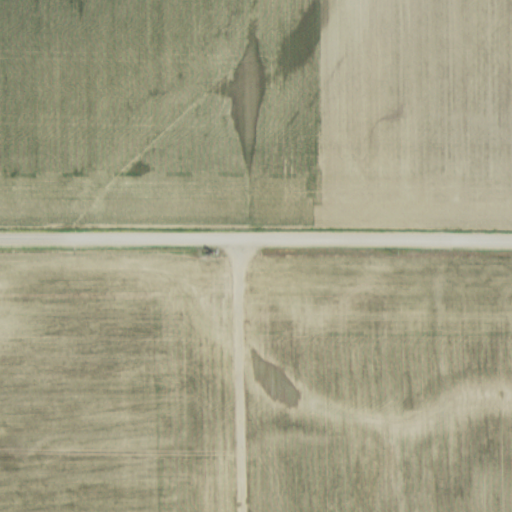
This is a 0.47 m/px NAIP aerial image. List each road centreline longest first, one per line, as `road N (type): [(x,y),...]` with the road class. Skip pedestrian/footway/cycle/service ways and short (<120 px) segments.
road 1 (tertiary): [(511,242),(0,237)]
road 2 (track): [(244,240),(244,511)]
